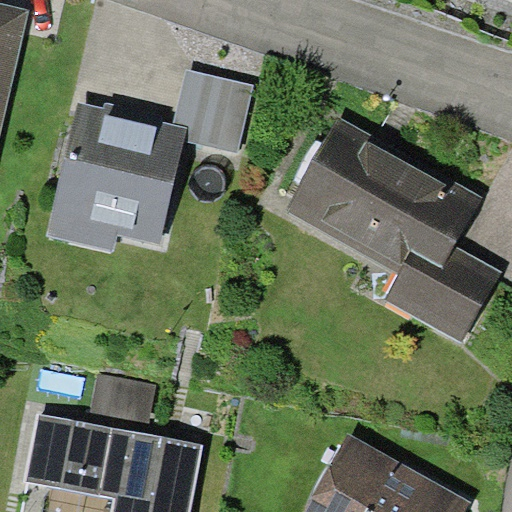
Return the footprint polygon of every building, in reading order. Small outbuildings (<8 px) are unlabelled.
[(0,118),(24,10),(0,5),(0,118)] [(252,84),(188,69),(175,120),(190,123),(186,138),(237,150),(252,84)] [(162,236),(188,125),(83,101),(53,230),(116,245),(120,226),(162,236)] [(287,212),(398,273),(383,299),(462,343),(502,272),(453,245),(479,199),(338,121),(287,212)] [(190,511),(203,445),(37,415),(25,480),(114,496),(110,511),(190,511)] [(464,511),(470,503),(348,438),(307,511),(464,511)]
